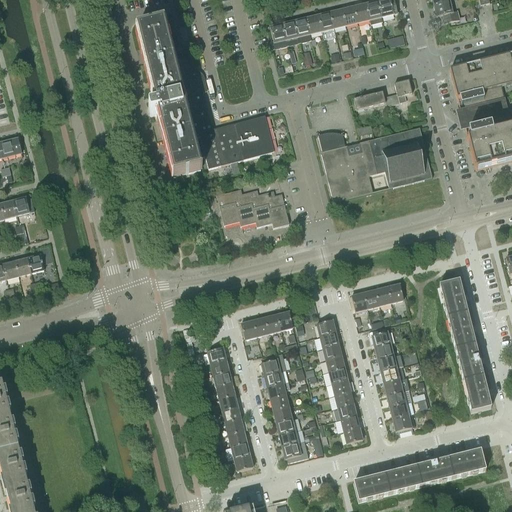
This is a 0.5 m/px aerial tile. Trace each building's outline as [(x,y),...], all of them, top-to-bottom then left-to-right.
[(389,0),(377,3),(381,19),(393,16),(389,0)] [(440,0),(441,4),(433,6),(436,19),(441,18),(443,26),(459,22),(457,13),(452,14),(448,0),(440,0)] [(377,3),(365,6),(369,22),(381,19),(377,3)] [(365,6),(353,9),(357,25),(369,22),(365,6)] [(353,9),(341,12),(345,28),(357,25),(353,9)] [(341,12),(329,15),(333,31),(345,28),(341,12)] [(329,15),(317,18),(321,34),(333,31),(329,15)] [(321,34),(317,18),(305,21),(309,37),(321,34)] [(309,37),(305,21),(293,23),(299,45),(310,43),(309,37)] [(299,45),(293,23),(282,26),(287,48),(299,45)] [(208,171),(271,155),(262,119),(234,126),(212,132),(202,94),(199,81),(186,84),(189,97),(181,99),(163,25),(136,32),(155,106),(153,106),(154,109),(149,110),(148,111),(150,118),(151,118),(156,117),(156,119),(158,119),(173,180),(200,173),(197,161),(205,159),(208,171)] [(287,48),(282,26),(270,29),(273,44),(270,44),(272,52),(287,48)] [(395,40),(387,42),(389,50),(397,48),(395,40)] [(310,53),(303,54),(306,67),(313,65),(310,53)] [(475,164),(477,172),(511,162),(511,132),(505,104),(505,103),(501,88),(511,84),(511,57),(451,72),(449,72),(457,103),(460,103),(461,107),(464,106),(466,114),(467,115),(464,116),(466,124),(469,124),(471,133),(467,134),(468,138),(466,138),(473,165),(475,164)] [(396,96),(394,97),(396,106),(406,104),(405,97),(412,96),(408,82),(394,86),(396,96)] [(383,93),(353,101),(356,113),(358,112),(358,113),(364,112),(363,111),(385,105),(386,109),(396,106),(394,97),(384,100),(383,93)] [(358,138),(372,134),(370,128),(356,131),(358,138)] [(318,138),(322,154),(320,155),(333,205),(432,180),(419,130),(359,145),(359,146),(360,146),(362,155),(348,158),(346,149),(347,149),(346,148),(345,149),(342,138),(343,138),(344,138),(342,137),(340,136),(338,136),(336,136),(334,135),(331,135),(329,135),(327,135),(325,136),(323,136),(316,138),(318,138)] [(17,141),(11,142),(0,145),(0,154),(2,161),(21,156),(17,141)] [(216,198),(216,199),(223,228),(239,225),(240,229),(255,225),(256,230),(271,226),(273,231),(289,227),(281,197),(274,198),(273,194),(264,196),(264,197),(258,199),(257,193),(248,195),(248,196),(242,198),(240,192),(231,194),(231,196),(226,197),(225,196),(216,198)] [(26,200),(12,203),(16,218),(34,214),(31,201),(26,202),(26,200)] [(12,203),(0,206),(0,207),(3,221),(16,218),(12,203)] [(45,250),(40,252),(44,266),(48,265),(52,264),(48,250),(45,250)] [(40,257),(27,261),(31,276),(44,272),(40,257)] [(27,261),(14,264),(18,279),(31,276),(27,261)] [(14,264),(2,267),(6,282),(18,279),(14,264)] [(439,288),(447,320),(467,315),(459,283),(439,288)] [(399,287),(387,290),(391,306),(403,303),(399,287)] [(387,290),(375,293),(379,309),(391,306),(387,290)] [(375,293),(363,296),(367,312),(379,309),(375,293)] [(363,296),(351,299),(355,315),(367,312),(363,296)] [(289,314),(276,317),(280,333),(293,330),(289,314)] [(467,315),(447,320),(455,352),(475,347),(467,315)] [(276,317),(265,320),(269,336),(280,333),(276,317)] [(265,320),(253,323),(257,339),(269,336),(265,320)] [(240,326),(244,342),(257,339),(253,323),(240,326)] [(316,327),(319,339),(335,335),(332,323),(316,327)] [(371,338),(374,350),(390,346),(387,334),(371,338)] [(335,335),(319,339),(322,351),(338,347),(335,335)] [(390,346),(374,350),(377,362),(393,359),(390,346)] [(338,347),(322,351),(325,363),(341,359),(338,347)] [(475,347),(455,352),(463,384),(483,379),(475,347)] [(207,354),(210,367),(226,363),(223,350),(207,354)] [(194,366),(204,365),(203,355),(193,356),(194,366)] [(261,366),(264,378),(280,374),(285,373),(284,369),(285,368),(283,361),(282,361),(281,357),(262,362),(263,366),(261,366)] [(341,359),(325,363),(328,375),(344,371),(341,359)] [(396,370),(393,359),(377,362),(380,374),(396,370)] [(226,363),(210,367),(213,379),(229,375),(226,363)] [(400,369),(396,370),(380,374),(383,386),(399,382),(403,381),(400,369)] [(344,371),(328,375),(331,387),(347,383),(344,371)] [(283,386),(280,374),(264,378),(267,390),(283,386)] [(229,375),(213,379),(216,391),(232,387),(229,375)] [(483,379),(463,384),(471,415),(490,410),(483,379)] [(402,394),(399,382),(383,386),(386,398),(402,394)] [(347,383),(331,387),(334,398),(350,394),(347,383)] [(284,393),(290,392),(288,385),(283,386),(267,390),(270,402),(286,398),(284,393)] [(2,386),(0,386),(0,420),(10,418),(2,386)] [(232,387),(216,391),(219,403),(235,399),(232,387)] [(350,394),(334,398),(337,410),(353,406),(350,394)] [(402,394),(386,398),(389,410),(405,406),(402,394)] [(424,395),(412,398),(413,403),(425,400),(424,395)] [(286,398),(270,402),(273,414),(289,410),(286,398)] [(235,399),(219,403),(222,415),(238,411),(235,399)] [(425,402),(418,404),(420,413),(427,411),(425,402)] [(353,406),(337,410),(340,422),(356,418),(353,406)] [(405,406),(389,410),(392,422),(408,418),(405,406)] [(289,410),(273,414),(276,426),(292,422),(289,410)] [(238,411),(222,415),(225,427),(241,423),(238,411)] [(10,418),(0,420),(0,454),(18,450),(10,418)] [(356,418),(340,422),(343,434),(359,430),(356,418)] [(408,418),(392,422),(395,434),(411,430),(408,418)] [(292,422),(276,426),(279,438),(295,434),(292,422)] [(241,423),(225,427),(228,438),(244,434),(241,423)] [(359,430),(343,434),(346,447),(362,442),(359,430)] [(244,434),(228,438),(231,450),(247,446),(244,434)] [(295,434),(279,438),(282,450),(298,446),(295,434)] [(247,446),(231,450),(233,462),(249,458),(247,446)] [(298,446),(282,450),(285,462),(301,458),(298,446)] [(26,482),(18,450),(0,454),(0,471),(4,488),(26,482)] [(480,453),(460,458),(449,461),(454,481),(485,473),(480,453)] [(249,458),(233,462),(237,474),(253,470),(249,458)] [(449,461),(429,466),(417,469),(422,489),(454,481),(449,461)] [(417,469),(397,474),(385,477),(390,497),(422,489),(417,469)] [(385,477),(366,482),(353,485),(358,505),(390,497),(385,477)] [(33,511),(26,482),(4,488),(10,511),(33,511)] [(277,511),(287,511),(285,501),(275,504),(277,511)]
